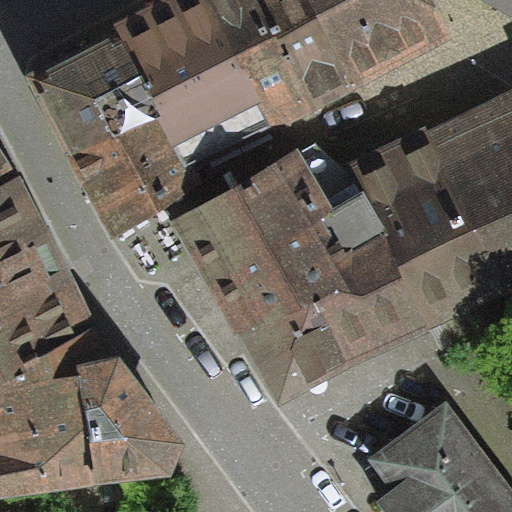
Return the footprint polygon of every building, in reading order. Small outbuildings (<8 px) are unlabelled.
[(200,0),(162,0),(106,29),(147,108),(185,177),(269,133),(200,0)] [(256,0),(200,0),(269,133),(313,109),(256,0)] [(312,0),(256,0),(313,109),(357,87),(312,0)] [(430,0),(312,0),(357,87),(450,38),(430,0)] [(511,0),(481,0),(511,15),(511,0)] [(24,71),(65,151),(147,108),(106,29),(24,71)] [(511,94),(414,137),(481,287),(511,273),(511,94)] [(147,108),(65,151),(107,231),(190,186),(185,177),(147,108)] [(362,158),(374,185),(432,305),(481,287),(414,137),(362,158)] [(179,226),(231,320),(327,268),(301,219),(276,174),(179,226)] [(0,301),(56,275),(0,178),(0,301)] [(374,185),(301,219),(327,268),(367,340),(432,305),(374,185)] [(327,268),(231,320),(270,392),(367,340),(327,268)] [(0,397),(101,356),(56,275),(0,301),(0,397)] [(153,431),(101,356),(0,397),(0,495),(155,464),(153,431)] [(508,511),(427,407),(353,465),(390,511),(508,511)]
